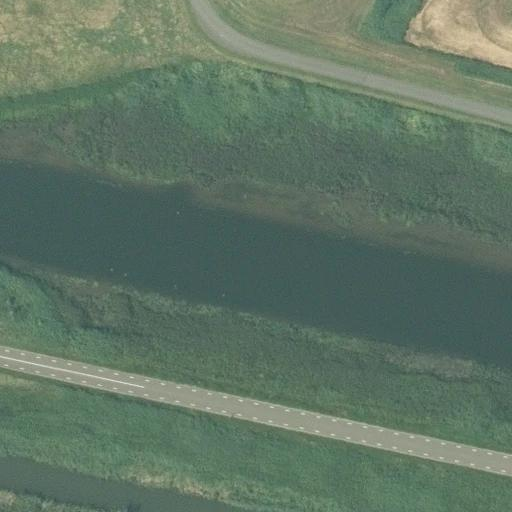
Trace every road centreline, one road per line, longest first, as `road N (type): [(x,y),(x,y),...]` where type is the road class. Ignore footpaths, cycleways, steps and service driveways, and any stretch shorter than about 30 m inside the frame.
road 1 (unclassified): [(0,346),(511,461)]
road 2 (unclassified): [(198,0),(235,46),(511,118)]
